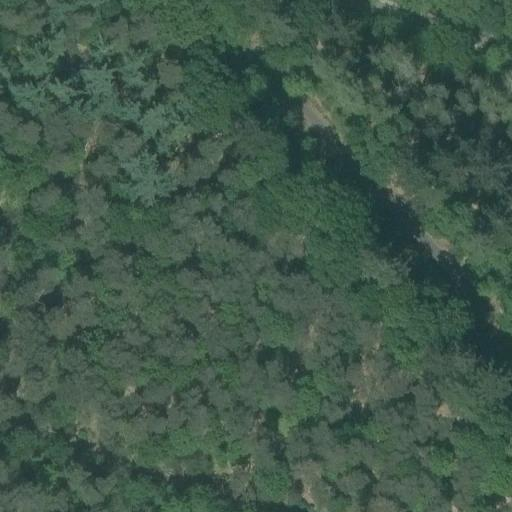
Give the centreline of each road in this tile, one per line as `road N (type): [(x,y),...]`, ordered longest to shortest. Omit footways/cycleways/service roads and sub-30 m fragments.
road 1 (track): [(511,319),(404,194),(312,106),(233,0)]
road 2 (track): [(0,428),(267,511)]
road 3 (unclassified): [(511,54),(342,0)]
